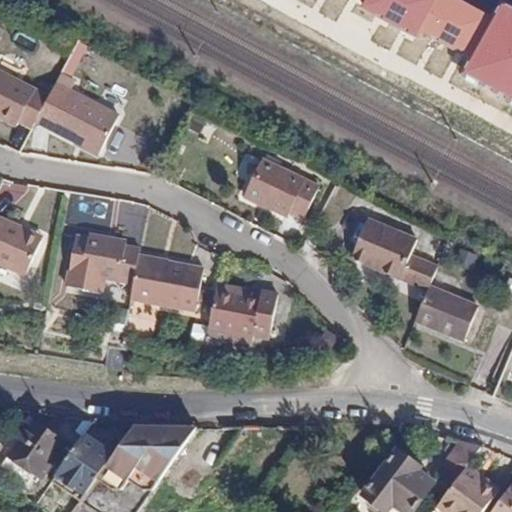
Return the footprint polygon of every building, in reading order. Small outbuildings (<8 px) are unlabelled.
[(359,0),(364,2),(361,8),(418,39),(421,33),(472,61),(465,75),(511,100),(511,6),(502,1),(493,17),(461,0),(359,0)] [(19,117),(33,125),(37,119),(50,93),(0,66),(0,113),(16,122),(19,117)] [(73,82),(60,74),(50,93),(37,119),(99,152),(118,115),(69,89),(73,82)] [(322,182),(270,155),(251,190),(289,209),(291,205),(306,214),(322,182)] [(0,246),(35,254),(43,216),(18,211),(18,206),(0,202),(0,246)] [(18,211),(43,216),(43,211),(18,206),(18,211)] [(416,240),(371,217),(352,250),(399,274),(416,240)] [(78,281),(130,291),(138,253),(138,249),(124,247),(125,240),(87,233),(78,281)] [(203,268),(138,253),(130,291),(128,298),(193,313),(203,268)] [(259,293),(216,284),(208,325),(251,334),(252,331),(284,338),(293,295),(261,289),(259,293)] [(478,307),(429,286),(415,318),(463,339),(478,307)] [(109,350),(107,370),(124,373),(126,352),(117,351),(109,350)] [(67,442),(34,419),(22,437),(16,435),(7,447),(11,452),(9,454),(10,455),(3,465),(34,487),(41,477),(42,477),(67,442)] [(133,428),(119,450),(114,457),(101,477),(117,487),(125,487),(132,480),(144,489),(157,489),(198,430),(133,428)] [(285,429),(244,429),(237,438),(238,451),(284,451),(285,429)] [(59,474),(90,495),(101,477),(114,457),(100,447),(85,437),(59,474)] [(443,459),(457,483),(471,464),(484,446),(459,440),(443,459)] [(100,447),(114,457),(119,450),(105,441),(100,447)] [(421,468),(399,452),(366,497),(386,511),(387,511),(393,504),(403,511),(412,511),(435,482),(419,471),(421,468)] [(471,464),(457,483),(437,511),(487,511),(504,488),(471,464)] [(101,477),(90,495),(86,501),(101,511),(140,511),(157,489),(144,489),(132,480),(125,487),(117,487),(101,477)] [(511,511),(511,486),(493,511),(511,511)]
